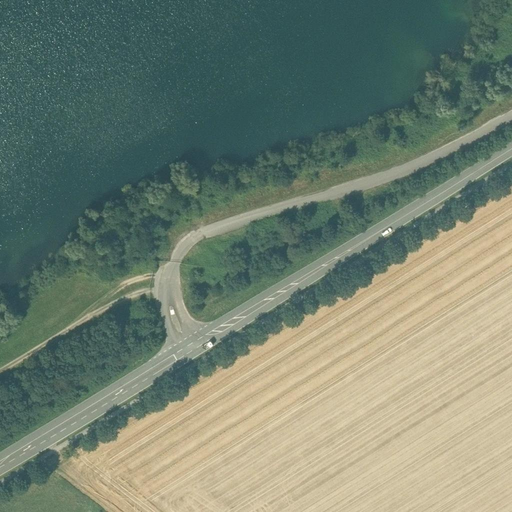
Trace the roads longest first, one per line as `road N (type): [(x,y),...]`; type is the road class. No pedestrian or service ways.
road 1 (tertiary): [(0,464),(511,151)]
road 2 (track): [(170,295),(131,294),(0,371)]
